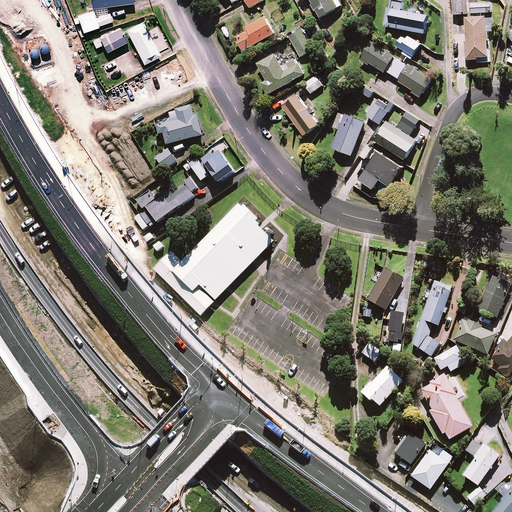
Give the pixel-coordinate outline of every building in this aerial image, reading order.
[(0,0),(0,6),(1,9),(21,0),(0,0)] [(79,23),(83,32),(113,21),(108,7),(135,3),(134,0),(90,0),(92,12),(73,18),(75,24),(79,23)] [(264,2),(262,0),(245,0),(251,9),(264,2)] [(311,0),(313,3),(312,4),(316,12),(318,11),(322,18),(343,6),(339,0),(311,0)] [(415,14),(415,11),(410,10),(410,13),(402,11),(404,2),(394,0),(390,0),(386,27),(425,34),(428,16),(415,14)] [(468,15),(467,0),(453,0),(454,15),(468,15)] [(492,13),(491,3),(472,4),(472,14),(492,13)] [(29,8),(10,15),(16,30),(4,35),(10,51),(42,39),(29,8)] [(277,34),(267,17),(248,28),(250,32),(237,39),(245,52),(277,34)] [(488,58),(487,18),(467,18),(467,60),(479,60),(479,58),(488,58)] [(160,56),(143,21),(126,29),(144,64),(160,56)] [(314,50),(301,26),(293,31),(294,34),(290,37),(301,57),(314,50)] [(126,42),(120,28),(100,38),(107,52),(126,42)] [(62,29),(47,35),(52,45),(67,38),(62,29)] [(422,44),(405,34),(397,47),(415,57),(422,44)] [(67,40),(52,46),(55,54),(71,47),(67,40)] [(432,80),(372,43),(361,60),(369,65),(370,64),(386,73),(387,71),(400,79),(398,81),(414,91),(413,92),(421,98),(432,80)] [(56,55),(23,78),(36,96),(69,73),(56,55)] [(283,68),(276,55),(259,65),(268,81),(263,84),(269,95),(306,75),(297,60),(283,68)] [(150,77),(138,81),(144,99),(175,91),(168,70),(150,75),(150,77)] [(324,86),(318,78),(306,86),(312,94),(324,86)] [(91,85),(77,89),(81,98),(94,93),(91,85)] [(375,92),(367,87),(363,94),(371,99),(375,92)] [(311,113),(299,97),(284,107),(305,136),(320,125),(311,113)] [(392,108),(380,99),(368,116),(380,125),(392,108)] [(66,104),(47,110),(63,148),(80,141),(66,104)] [(154,104),(142,112),(145,119),(159,112),(154,104)] [(202,137),(193,106),(174,111),(177,122),(158,127),(160,135),(165,134),(168,146),(202,137)] [(366,123),(341,113),(335,128),(340,130),(333,149),(353,156),(366,123)] [(401,130),(388,122),(376,142),(406,160),(414,146),(398,136),(401,130)] [(178,162),(170,150),(157,159),(165,171),(178,162)] [(100,151),(81,163),(101,195),(120,184),(100,151)] [(233,173),(218,151),(212,156),(211,154),(201,161),(209,173),(217,184),(233,173)] [(403,168),(379,153),(361,181),(375,190),(381,181),(391,187),(403,168)] [(142,173),(128,182),(134,189),(147,181),(142,173)] [(158,201),(151,191),(137,201),(144,211),(142,212),(150,223),(155,219),(158,223),(195,197),(192,192),(199,187),(192,178),(184,183),(187,187),(173,197),(170,193),(158,201)] [(216,301),(275,242),(259,228),(261,226),(258,223),(260,221),(245,206),(243,209),(240,205),(183,263),(172,252),(153,272),(200,318),(215,303),(214,302),(215,301),(216,301)] [(130,217),(108,231),(114,241),(113,241),(124,257),(138,247),(133,239),(141,234),(130,217)] [(386,270),(367,303),(375,308),(377,305),(386,310),(404,279),(386,270)] [(511,285),(493,277),(479,310),(497,318),(511,285)] [(435,283),(413,345),(432,357),(439,340),(429,337),(432,328),(438,330),(453,289),(435,283)] [(402,316),(395,315),(392,331),(388,331),(387,339),(395,340),(393,356),(400,357),(404,334),(400,333),(402,316)] [(497,334),(463,319),(454,341),(488,356),(497,334)] [(511,339),(508,344),(504,341),(496,351),(498,353),(492,360),(500,367),(498,370),(508,379),(511,373),(511,339)] [(383,353),(371,344),(363,353),(375,363),(383,353)] [(466,364),(457,347),(435,360),(441,371),(448,367),(451,373),(466,364)] [(404,382),(389,367),(372,384),(371,383),(363,392),(373,402),(375,400),(381,406),(404,382)] [(434,411),(432,412),(444,435),(447,433),(451,440),(474,427),(445,375),(421,389),(434,411)] [(427,445),(411,433),(396,453),(412,465),(427,445)] [(482,447),(474,441),(466,451),(476,458),(464,476),(479,487),(500,456),(484,445),(482,447)] [(449,456),(441,459),(431,451),(413,476),(432,490),(450,464),(449,456)] [(496,491),(504,498),(501,502),(502,502),(493,511),(511,511),(511,488),(503,482),(496,491)] [(487,495),(479,488),(468,499),(476,506),(487,495)]
